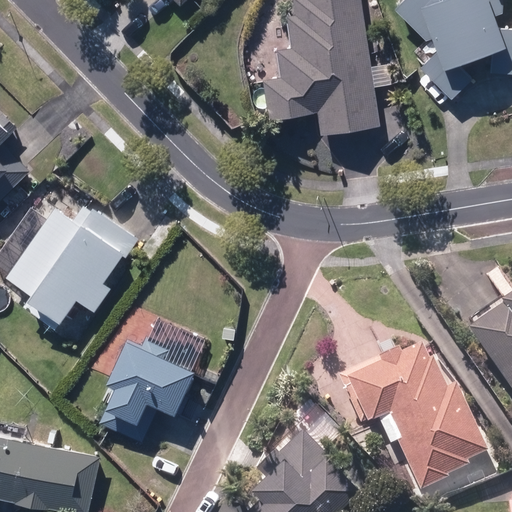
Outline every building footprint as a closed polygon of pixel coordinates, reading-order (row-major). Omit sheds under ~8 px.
[(318,113),(321,136),(380,128),(374,88),(391,86),(388,66),(371,67),(361,0),(293,0),(296,17),(286,19),(291,49),(277,51),(281,79),(263,81),(269,120),(318,113)] [(421,69),(450,100),(471,80),(456,64),(491,52),(489,72),(511,73),(511,29),(497,29),(488,1),(504,2),(503,0),(404,0),(396,9),(427,39),(431,35),(437,53),(421,69)] [(0,201),(31,172),(1,141),(9,133),(0,123),(0,201)] [(15,198),(21,205),(29,199),(23,191),(15,198)] [(26,298),(60,322),(77,298),(95,311),(112,287),(104,281),(122,255),(127,259),(139,241),(92,208),(91,211),(85,207),(74,222),(55,209),(5,278),(28,295),(26,298)] [(468,332),(511,391),(511,296),(501,304),(503,306),(468,332)] [(100,424),(143,442),(159,407),(175,415),(194,371),(168,359),(173,347),(147,336),(142,348),(125,340),(106,382),(115,386),(104,408),(106,409),(100,424)] [(397,443),(421,493),(450,479),(449,477),(471,467),(468,462),(488,453),(457,385),(447,390),(433,359),(429,361),(421,346),(401,356),(398,349),(338,377),(361,425),(366,423),(368,426),(381,421),(393,445),(397,443)] [(337,511),(357,493),(329,466),(332,463),(324,454),(306,437),(303,433),(280,457),(276,453),(257,472),(267,481),(251,497),(259,505),(251,511),(337,511)] [(0,497),(71,511),(89,511),(101,456),(0,435),(0,497)]
